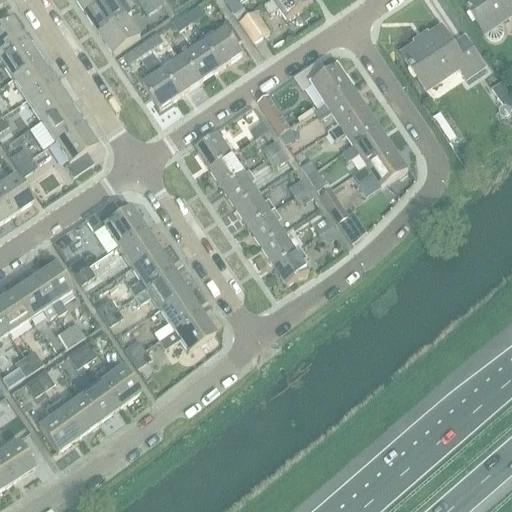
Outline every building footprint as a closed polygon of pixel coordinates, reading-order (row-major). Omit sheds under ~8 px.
[(74,0),(85,16),(108,0),(74,0)] [(113,0),(108,0),(85,16),(99,37),(126,19),(113,0)] [(135,0),(141,8),(153,0),(135,0)] [(155,0),(153,0),(141,8),(148,18),(161,8),(155,0)] [(236,0),(231,0),(225,4),(232,14),(241,7),(236,0)] [(308,0),(278,0),(273,4),(287,26),(314,8),(308,0)] [(511,0),(472,0),(463,6),(483,36),(508,19),(506,15),(511,11),(511,0)] [(198,10),(185,19),(191,28),(204,19),(198,10)] [(256,15),(240,26),(254,47),(271,35),(256,15)] [(126,19),(99,37),(113,58),(140,40),(126,19)] [(191,28),(185,19),(172,27),(178,37),(191,28)] [(0,60),(25,44),(10,23),(0,29),(0,60)] [(213,35),(202,42),(222,72),(243,58),(236,46),(241,43),(228,23),(222,27),(226,32),(216,39),(213,35)] [(470,76),(483,68),(464,41),(454,48),(442,31),(402,58),(422,87),(441,74),(445,79),(464,67),(470,76)] [(157,38),(145,45),(151,55),(163,47),(157,38)] [(194,54),(184,60),(201,86),(222,72),(202,42),(191,49),(194,54)] [(25,44),(0,60),(0,66),(11,83),(39,65),(25,44)] [(151,55),(145,45),(126,58),(132,66),(149,55),(150,56),(151,55)] [(181,100),(161,70),(153,59),(143,65),(154,81),(143,88),(160,114),(181,100)] [(172,63),(161,70),(181,100),(201,86),(184,60),(175,67),(172,63)] [(39,65),(11,83),(25,104),(53,86),(39,65)] [(320,66),(295,83),(304,95),(311,90),(324,109),(325,109),(351,92),(337,71),(328,77),(320,66)] [(53,86),(25,104),(39,125),(67,107),(53,86)] [(351,92),(324,109),(315,116),(320,124),(330,118),(338,129),(364,112),(351,92)] [(262,111),(281,139),(290,133),(271,104),(262,111)] [(67,107),(39,125),(53,145),(81,128),(67,107)] [(364,112),(338,129),(328,136),(335,147),(345,140),(352,151),(378,133),(364,112)] [(2,119),(0,120),(0,134),(8,129),(2,119)] [(256,143),(269,134),(263,125),(250,134),(256,143)] [(81,128),(53,145),(67,167),(63,170),(72,182),(93,168),(85,156),(95,149),(81,128)] [(290,133),(281,139),(287,149),(297,142),(290,133)] [(378,133),(352,151),(342,158),(348,166),(358,159),(366,172),(392,154),(378,133)] [(196,154),(209,174),(231,159),(232,159),(236,157),(229,147),(225,150),(218,139),(196,154)] [(263,153),(270,162),(282,154),(276,145),(263,153)] [(9,161),(16,170),(30,161),(23,152),(9,161)] [(282,154),(270,162),(276,171),(288,163),(282,154)] [(392,154),(366,172),(353,181),(359,190),(372,181),(381,193),(407,175),(392,154)] [(231,159),(209,174),(221,193),(248,175),(242,166),(238,169),(232,159),(231,159)] [(30,161),(16,170),(22,180),(36,171),(30,161)] [(301,171),(308,181),(318,174),(311,164),(301,171)] [(318,174),(308,181),(317,195),(327,188),(318,174)] [(248,175),(221,193),(234,212),(257,198),(251,188),(255,185),(248,175)] [(15,178),(0,187),(0,203),(10,219),(33,205),(15,178)] [(289,192),(295,201),(308,193),(302,184),(289,192)] [(308,193),(295,201),(301,210),(314,202),(308,193)] [(340,229),(350,222),(332,196),(322,202),(340,229)] [(257,198),(234,212),(247,232),(274,214),(268,205),(264,208),(257,198)] [(0,203),(0,225),(10,219),(0,203)] [(111,206),(84,224),(93,237),(103,230),(117,251),(144,233),(129,211),(119,218),(111,206)] [(274,214),(247,232),(260,251),(283,236),(276,226),(280,224),(274,214)] [(314,230),(320,239),(333,231),(327,221),(314,230)] [(333,231),(320,239),(327,248),(339,240),(333,231)] [(144,233),(117,251),(131,272),(158,254),(144,233)] [(283,236),(260,251),(274,271),(300,253),(294,244),(290,246),(283,236)] [(300,253),(274,271),(287,290),(309,276),(302,265),(306,263),(300,253)] [(158,254),(131,272),(145,293),(172,275),(158,254)] [(67,270),(74,279),(88,270),(81,261),(67,270)] [(53,269),(32,283),(49,310),(71,295),(53,269)] [(88,270),(74,279),(80,289),(94,280),(88,270)] [(172,275),(145,293),(159,313),(185,295),(172,275)] [(32,283),(11,297),(28,323),(49,310),(32,283)] [(185,295),(159,313),(168,327),(158,334),(158,337),(161,342),(199,316),(185,295)] [(11,297),(0,303),(0,326),(7,337),(28,323),(11,297)] [(109,302),(96,312),(102,321),(116,312),(109,302)] [(116,312),(102,321),(109,331),(122,321),(116,312)] [(199,316),(161,342),(157,344),(163,354),(179,344),(187,356),(214,338),(199,316)] [(75,326),(66,333),(74,346),(84,340),(75,326)] [(74,346),(66,333),(56,339),(65,353),(74,346)] [(96,345),(99,355),(114,351),(111,341),(96,345)] [(124,353),(130,363),(144,354),(138,344),(124,353)] [(86,346),(76,352),(85,366),(95,360),(86,346)] [(85,366),(76,352),(67,358),(76,372),(85,366)] [(33,354),(24,360),(32,374),(42,368),(33,354)] [(144,354),(130,363),(137,372),(151,363),(144,354)] [(32,374),(24,360),(14,367),(23,380),(32,374)] [(78,383),(86,394),(103,381),(94,370),(78,383)] [(120,371),(99,386),(119,412),(140,397),(120,371)] [(44,373),(34,380),(43,394),(53,387),(44,373)] [(43,394),(34,380),(25,386),(34,400),(43,394)] [(99,386),(79,401),(99,427),(119,412),(99,386)] [(49,414),(66,402),(62,395),(45,407),(49,414)] [(79,401),(59,415),(78,442),(99,427),(79,401)] [(78,442),(59,415),(38,431),(57,457),(78,442)] [(16,445),(0,454),(0,469),(11,487),(33,473),(16,445)] [(0,469),(0,493),(11,487),(0,469)]
